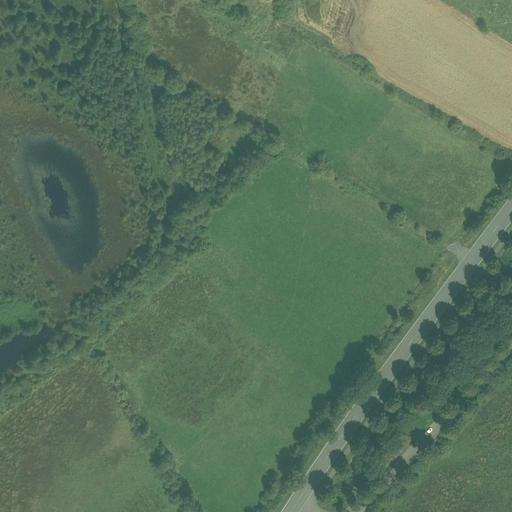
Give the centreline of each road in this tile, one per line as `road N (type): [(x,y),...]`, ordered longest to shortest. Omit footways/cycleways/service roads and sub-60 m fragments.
road 1 (primary): [(293,499),(511,199)]
road 2 (unclassified): [(511,338),(347,511)]
